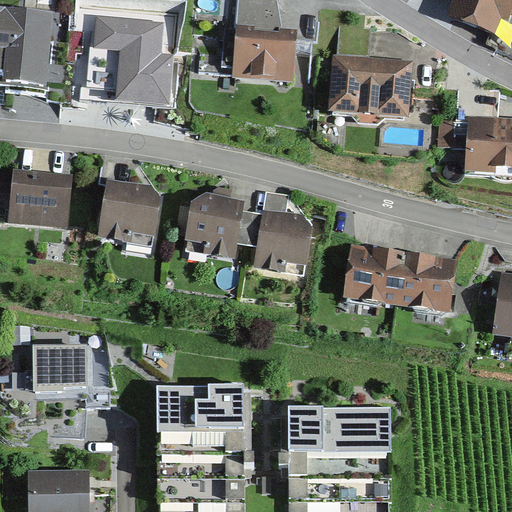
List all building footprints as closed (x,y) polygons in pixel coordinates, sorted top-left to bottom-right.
[(511,7),(511,0),(445,0),(445,2),(454,5),(448,21),(499,41),(511,7)] [(237,2),(235,29),(232,82),(294,88),(297,30),(279,28),(273,4),(237,2)] [(54,16),(0,10),(0,90),(46,95),(54,16)] [(162,24),(98,18),(95,46),(122,49),(118,98),(168,102),(172,56),(159,55),(162,24)] [(393,61),(328,58),(325,118),(409,122),(412,62),(393,61)] [(511,123),(465,122),(464,178),(511,178),(511,123)] [(71,179),(0,169),(0,195),(7,197),(3,223),(64,231),(71,179)] [(159,193),(105,182),(95,232),(149,243),(159,193)] [(243,205),(194,198),(186,256),(236,263),(243,205)] [(313,223),(260,215),(251,272),(304,280),(313,223)] [(381,249),(349,244),(340,303),(447,320),(456,260),(428,256),(381,249)] [(511,271),(502,270),(492,337),(511,339),(511,271)] [(88,349),(33,350),(33,398),(64,398),(64,393),(88,393),(88,349)] [(243,390),(157,391),(158,511),(243,511),(244,474),(254,474),(254,462),(244,462),(243,390)] [(390,511),(390,411),(290,412),(290,461),(279,461),(279,474),(287,474),(287,511),(390,511)] [(90,511),(90,473),(27,474),(27,511),(90,511)] [(244,474),(243,511),(287,511),(287,474),(279,474),(254,474),(244,474)]
